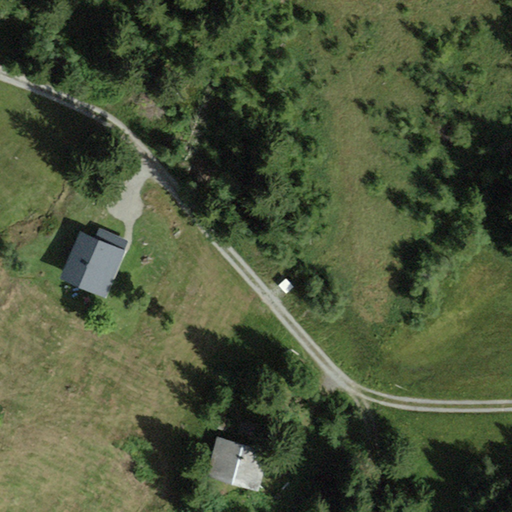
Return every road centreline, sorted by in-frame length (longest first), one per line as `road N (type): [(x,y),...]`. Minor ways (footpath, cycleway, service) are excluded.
road 1 (track): [(0,74),(114,112),(368,402)]
road 2 (track): [(368,402),(511,406)]
